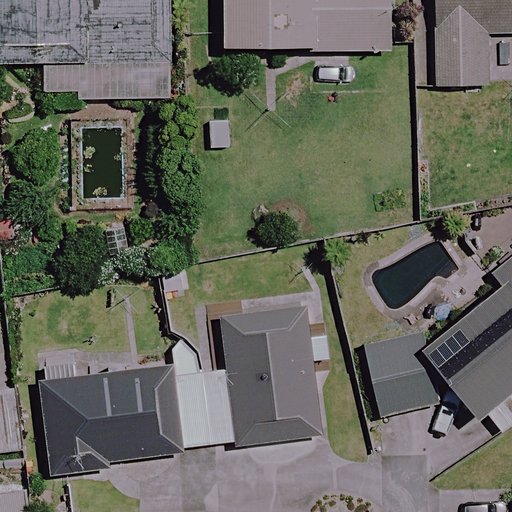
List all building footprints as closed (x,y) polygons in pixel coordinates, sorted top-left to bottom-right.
[(0,0),(0,64),(45,65),(45,93),(78,92),(78,101),(172,100),(171,0),(0,0)] [(386,0),(231,0),(230,48),(384,54),(386,0)] [(511,0),(420,0),(419,86),(490,87),(491,34),(511,34),(511,0)] [(461,326),(364,345),(379,422),(463,406),(497,446),(511,434),(511,251),(486,273),(502,292),(461,326)] [(321,437),(301,306),(222,318),(230,371),(195,376),(191,346),(172,348),(175,366),(73,381),(70,364),(41,368),(57,477),(321,437)] [(511,511),(511,491),(498,491),(497,511),(511,511)] [(28,511),(27,493),(0,494),(0,511),(28,511)]
